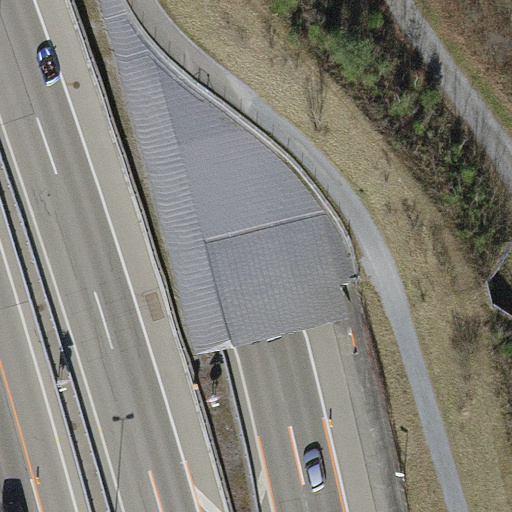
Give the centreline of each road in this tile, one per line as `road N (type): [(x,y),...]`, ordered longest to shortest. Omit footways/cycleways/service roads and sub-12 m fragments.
road 1 (track): [(460,511),(365,230),(305,150),(165,34),(142,0)]
road 2 (motorway): [(163,511),(0,2)]
road 3 (motorway): [(313,511),(276,343),(179,0)]
road 4 (track): [(511,165),(397,0)]
